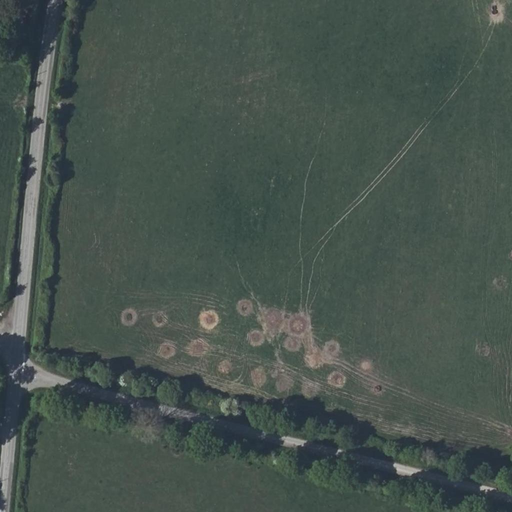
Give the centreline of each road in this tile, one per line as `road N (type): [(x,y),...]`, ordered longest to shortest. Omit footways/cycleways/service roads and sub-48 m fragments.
road 1 (unclassified): [(511,499),(16,373)]
road 2 (tertiary): [(18,357),(56,0)]
road 3 (tertiary): [(1,511),(16,373)]
